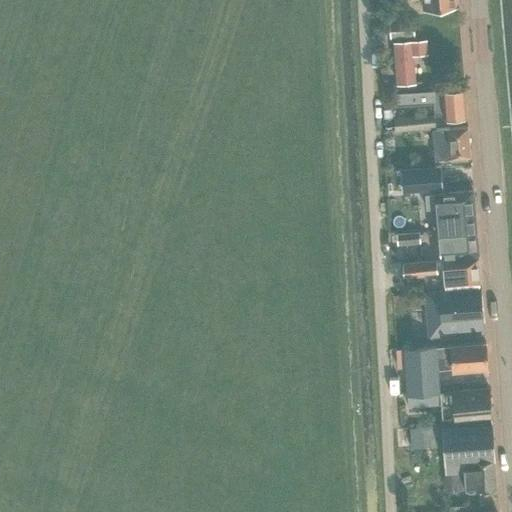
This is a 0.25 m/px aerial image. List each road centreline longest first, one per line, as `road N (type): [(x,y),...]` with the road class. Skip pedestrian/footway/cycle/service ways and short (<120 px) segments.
road 1 (residential): [(391,511),(363,0)]
road 2 (tertiary): [(511,403),(479,0)]
